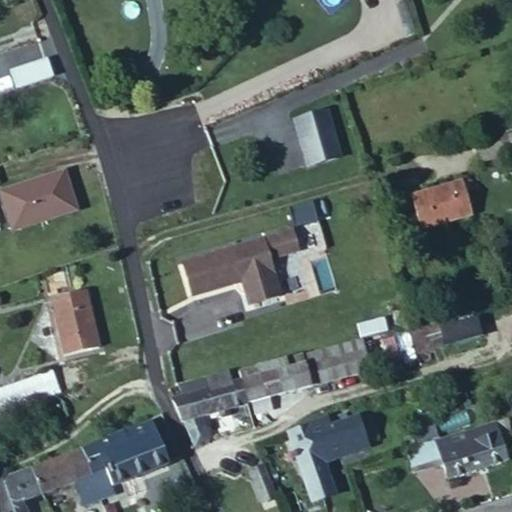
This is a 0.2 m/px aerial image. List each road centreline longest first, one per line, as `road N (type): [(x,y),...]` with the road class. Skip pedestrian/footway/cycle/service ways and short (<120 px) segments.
road 1 (residential): [(214,511),(153,386),(106,179)]
road 2 (unclassified): [(106,179),(39,0)]
road 3 (unknown): [(89,134),(148,50),(146,0)]
